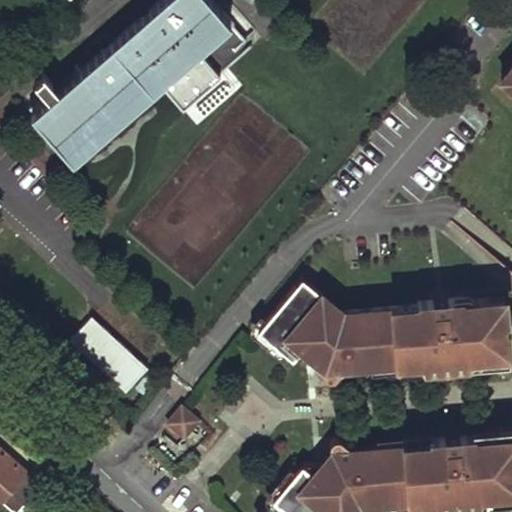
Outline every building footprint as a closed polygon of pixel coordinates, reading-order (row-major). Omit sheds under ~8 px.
[(220,0),(153,0),(91,56),(85,50),(33,97),(39,103),(35,106),(77,152),(163,77),(183,101),(222,68),(202,43),(234,16),(220,0)] [(336,376),(343,368),(343,362),(355,361),(355,364),(371,363),(423,358),(424,362),(467,358),(467,354),(494,352),(489,297),(448,301),(448,296),(440,292),(433,297),(433,302),(331,312),(317,300),(323,293),(310,283),(296,284),(258,328),(266,335),(285,351),(293,357),(314,356),(325,365),(323,368),(323,372),(323,374),(325,377),(327,378),(330,378),(333,378),(336,376)] [(48,320),(117,387),(148,353),(79,288),(48,320)] [(467,358),(468,363),(510,359),(504,296),(489,297),(494,352),(467,354),(467,358)] [(285,351),(266,335),(262,340),(281,357),(285,351)] [(371,363),(372,371),(424,367),(424,362),(423,358),(371,363)] [(181,406),(168,422),(184,437),(199,419),(181,406)] [(505,486),(478,489),(478,494),(479,498),(511,495),(511,422),(472,426),(473,435),(501,432),(505,486)] [(279,491),(272,498),(288,511),(338,511),(345,503),(353,502),(380,501),(380,498),(434,493),(435,497),(478,494),(478,489),(505,486),(501,432),(473,435),(459,436),(459,431),(451,427),(444,432),(444,437),(432,438),(376,443),(361,444),(362,459),(350,460),(349,442),(341,438),(338,437),(335,437),(332,438),(330,440),(329,444),(329,448),(332,450),(323,460),(302,463),(295,472),(279,491)] [(376,434),(376,443),(432,438),(431,429),(376,434)] [(350,460),(362,459),(361,444),(361,441),(349,442),(350,460)] [(0,494),(18,510),(43,481),(0,444),(0,494)] [(272,486),(279,491),(295,472),(289,467),(272,486)] [(434,493),(380,498),(380,501),(381,506),(435,502),(435,497),(434,493)] [(353,502),(345,503),(338,511),(349,511),(353,508),(353,502)]
